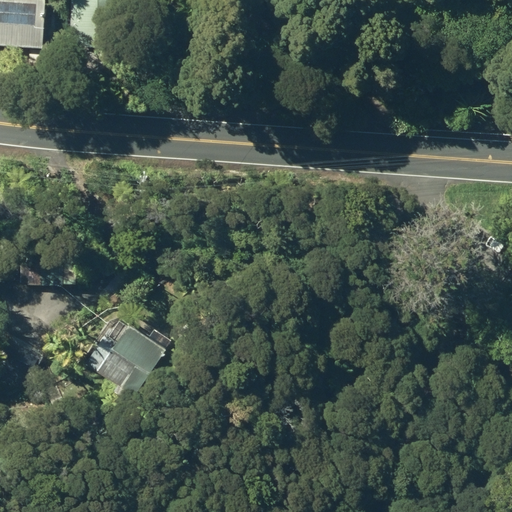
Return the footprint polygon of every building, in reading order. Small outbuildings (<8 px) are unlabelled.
[(0,0),(0,45),(43,48),(46,0),(0,0)] [(71,0),(71,48),(126,49),(126,0),(71,0)] [(30,70),(52,70),(52,50),(31,50),(30,70)] [(42,285),(76,284),(76,260),(42,260),(42,285)] [(89,362),(138,394),(166,350),(117,318),(89,362)] [(48,348),(0,323),(0,382),(25,395),(48,348)]
